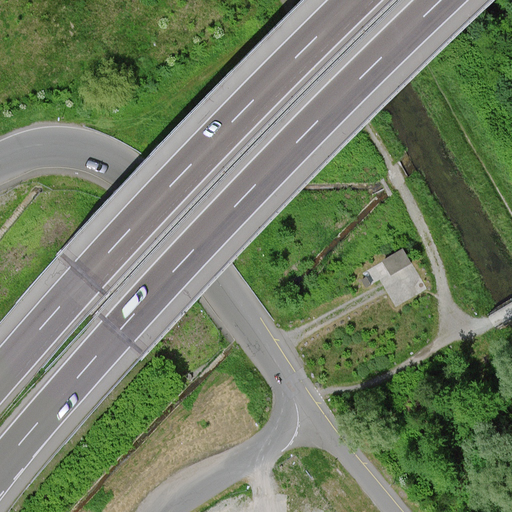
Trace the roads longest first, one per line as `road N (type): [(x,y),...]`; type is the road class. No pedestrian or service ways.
road 1 (motorway): [(0,468),(278,161),(442,0)]
road 2 (motorway): [(352,0),(168,186),(0,375)]
road 3 (unclassified): [(301,400),(133,173),(72,147),(34,146),(0,159)]
road 4 (track): [(460,329),(447,311),(431,245),(371,129),(318,55)]
road 5 (unclassified): [(174,511),(285,436),(301,400)]
road 6 (unclassified): [(392,511),(301,400)]
